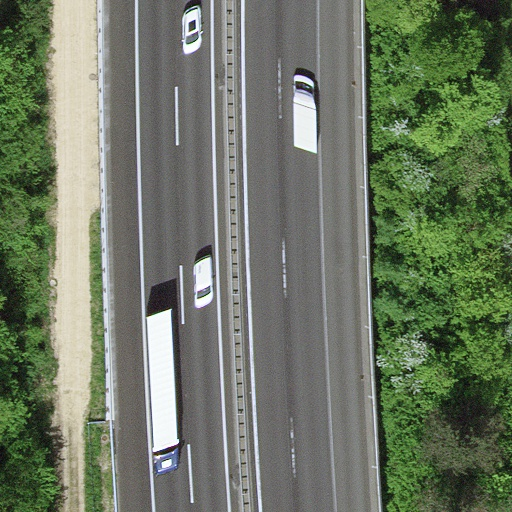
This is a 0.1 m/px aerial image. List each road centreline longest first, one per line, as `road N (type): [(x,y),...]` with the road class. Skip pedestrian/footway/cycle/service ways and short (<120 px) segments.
road 1 (motorway): [(308,511),(291,0)]
road 2 (motorway): [(175,0),(188,511)]
road 3 (track): [(83,511),(83,0)]
